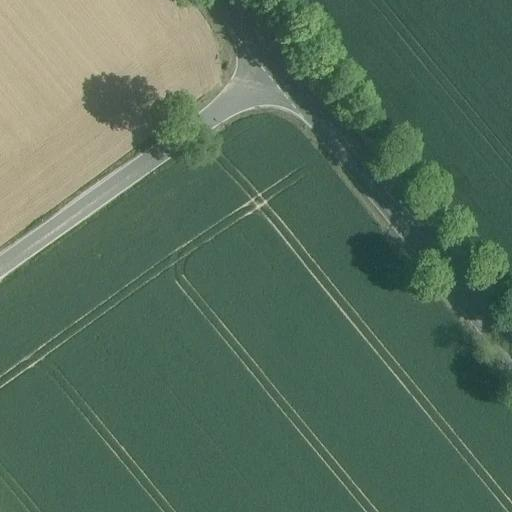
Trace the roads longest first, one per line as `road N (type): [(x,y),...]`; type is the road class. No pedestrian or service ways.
road 1 (secondary): [(511,348),(281,64)]
road 2 (tertiary): [(281,64),(0,267)]
